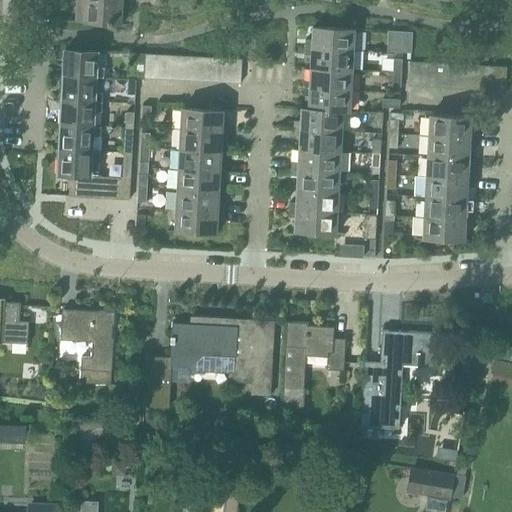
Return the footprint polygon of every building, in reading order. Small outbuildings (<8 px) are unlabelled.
[(124,2),(88,0),(78,0),(77,21),(123,24),(124,2)] [(43,18),(52,19),(53,5),(44,4),(43,18)] [(307,39),(306,47),(354,49),(356,28),(314,26),(313,39),(307,39)] [(396,39),(413,40),(413,31),(396,30),(396,39)] [(313,54),(312,67),(353,69),(354,49),(306,47),(306,54),(313,54)] [(97,76),(105,77),(106,66),(98,66),(99,50),(66,49),(65,74),(97,76)] [(130,60),(146,61),(147,53),(131,52),(130,60)] [(145,77),(157,78),(159,54),(147,53),(146,61),(145,77)] [(157,78),(169,78),(171,54),(159,54),(157,78)] [(169,78),(181,79),(183,55),(171,54),(169,78)] [(181,79),(193,80),(195,56),(183,55),(181,79)] [(193,80),(206,80),(207,56),(195,56),(193,80)] [(206,80),(218,81),(219,57),(207,56),(206,80)] [(218,81),(230,82),(231,58),(219,57),(218,81)] [(231,58),(230,82),(242,82),(243,58),(231,58)] [(395,58),(394,72),(403,72),(403,58),(395,58)] [(410,85),(422,85),(423,61),(411,61),(410,85)] [(422,85),(434,86),(435,62),(423,61),(422,85)] [(434,86),(446,87),(447,63),(435,62),(434,86)] [(446,87),(458,87),(459,63),(447,63),(446,87)] [(458,87),(470,88),(471,64),(459,63),(458,87)] [(470,88),(482,89),(483,65),(471,64),(470,88)] [(482,89),(494,89),(495,65),(483,65),(482,89)] [(495,65),(494,89),(506,90),(508,66),(495,65)] [(304,80),(304,87),(352,90),(353,69),(312,67),(311,80),(304,80)] [(403,72),(394,72),(393,86),(402,86),(403,72)] [(63,99),(104,101),(104,91),(96,90),(97,76),(65,74),(63,99)] [(128,93),(136,94),(137,78),(129,78),(128,93)] [(310,95),(310,107),(310,108),(344,110),(351,110),(352,90),(304,87),(303,95),(310,95)] [(401,99),(384,98),(384,106),(401,107),(401,99)] [(94,125),(95,125),(95,111),(103,111),(104,101),(63,99),(62,123),(94,125)] [(152,105),(144,105),(143,120),(152,120),(152,105)] [(183,107),(182,128),(234,131),(235,123),(224,123),(225,109),(183,107)] [(295,120),(295,128),(343,130),(344,110),(310,108),(310,107),(303,107),(302,120),(295,120)] [(127,111),(126,127),(134,127),(135,112),(127,111)] [(384,112),(375,111),(374,126),(383,127),(384,112)] [(431,114),(430,135),(478,138),(479,130),(472,130),(473,116),(431,114)] [(391,119),(390,133),(399,133),(400,119),(391,119)] [(93,150),(94,135),(102,136),(102,125),(95,125),(94,125),(62,123),(61,148),(93,150)] [(126,127),(125,152),(133,152),(134,127),(126,127)] [(182,128),(181,148),(222,151),(223,138),(234,138),(234,131),(182,128)] [(301,135),(300,148),(342,151),(343,130),(295,128),(294,135),(301,135)] [(142,132),(142,146),(150,147),(151,133),(142,132)] [(399,133),(390,133),(390,147),(398,147),(399,133)] [(430,135),(429,155),(470,158),(471,145),(478,145),(478,138),(430,135)] [(373,138),(373,152),(381,153),(382,139),(373,138)] [(142,146),(140,167),(149,167),(150,147),(142,146)] [(59,174),(71,174),(83,175),(95,176),(100,176),(100,175),(101,150),(93,150),(61,148),(59,174)] [(181,148),(180,169),(232,171),(233,164),(222,163),(222,151),(181,148)] [(293,161),(292,168),(341,171),(342,151),(300,148),(300,161),(293,161)] [(125,152),(123,177),(132,177),(133,152),(125,152)] [(381,153),(373,152),(372,166),(381,167),(381,153)] [(429,155),(427,176),(476,178),(476,171),(470,170),(470,158),(429,155)] [(389,159),(388,174),(397,174),(398,160),(389,159)] [(140,167),(139,187),(148,187),(149,167),(140,167)] [(299,176),(298,189),(340,191),(341,171),(292,168),(292,176),(299,176)] [(180,169),(179,189),(220,191),(221,178),(232,179),(232,171),(180,169)] [(70,195),(82,196),(83,175),(71,174),(70,195)] [(397,174),(388,174),(387,188),(396,188),(397,174)] [(82,196),(94,197),(95,176),(83,175),(82,196)] [(94,197),(106,197),(108,176),(100,175),(100,176),(95,176),(94,197)] [(106,197),(118,198),(120,176),(108,176),(106,197)] [(120,176),(118,198),(130,199),(132,177),(123,177),(120,176)] [(427,176),(426,196),(468,198),(469,185),(476,186),(476,178),(427,176)] [(371,179),(370,193),(379,193),(380,179),(371,179)] [(148,187),(139,187),(138,201),(147,201),(148,187)] [(179,189),(177,209),(230,212),(230,205),(219,204),(220,191),(179,189)] [(290,202),(290,209),(339,212),(340,191),(298,189),(297,202),(290,202)] [(379,193),(370,193),(370,207),(378,208),(379,193)] [(426,196),(425,216),(474,219),(474,212),(467,211),(468,198),(426,196)] [(387,199),(386,214),(395,215),(395,200),(387,199)] [(230,212),(177,209),(176,230),(218,233),(219,219),(230,220),(230,212)] [(339,212),(290,209),(290,216),(296,217),(296,230),(309,231),(308,236),(318,237),(319,232),(337,233),(339,212)] [(146,214),(138,213),(137,228),(146,229),(146,214)] [(366,213),(365,238),(377,238),(378,214),(366,213)] [(474,219),(425,216),(424,237),(466,240),(466,226),(473,227),(474,219)] [(386,220),(385,235),(393,236),(394,221),(386,220)] [(339,244),(338,255),(363,256),(363,245),(339,244)] [(0,341),(29,343),(30,320),(20,320),(21,302),(0,300),(0,341)] [(63,308),(61,339),(93,341),(92,356),(82,356),(81,382),(112,383),(116,311),(63,308)] [(146,355),(143,405),(170,407),(172,366),(189,367),(190,370),(235,372),(234,381),(252,382),(252,393),(271,394),(276,320),(197,316),(196,324),(173,322),(173,336),(172,336),(172,342),(172,356),(146,355)] [(304,407),(307,350),(328,351),(328,368),(345,369),(347,338),(335,337),(335,325),(308,324),(309,322),(288,321),(283,406),(304,407)] [(365,361),(362,412),(400,415),(403,364),(437,365),(439,333),(383,330),(381,362),(365,361)] [(502,343),(492,341),(490,348),(500,351),(499,356),(511,359),(511,344),(502,342),(502,343)] [(493,379),(511,382),(511,362),(498,359),(493,379)] [(359,413),(336,414),(336,431),(360,431),(359,413)] [(0,440),(24,440),(24,442),(25,442),(26,441),(26,425),(25,426),(0,425),(0,440)] [(221,467),(214,511),(236,511),(243,470),(221,467)] [(413,467),(408,491),(451,498),(455,474),(413,467)] [(457,474),(453,495),(464,497),(467,476),(457,474)] [(73,500),(72,511),(99,511),(100,501),(73,500)]
